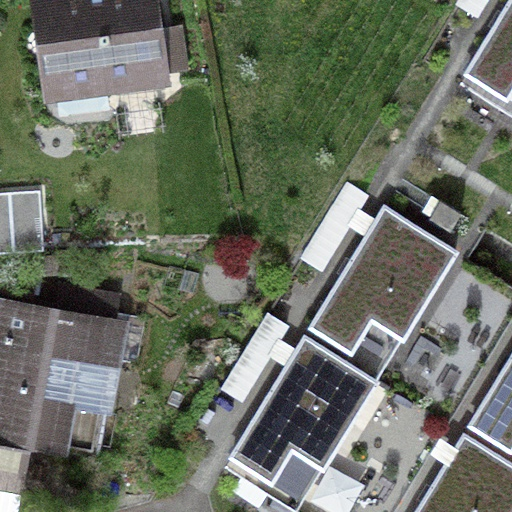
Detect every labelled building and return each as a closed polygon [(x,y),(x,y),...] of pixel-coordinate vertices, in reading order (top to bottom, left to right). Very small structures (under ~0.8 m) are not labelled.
[(107,100),(105,82),(183,71),(176,26),(155,29),(150,0),(43,0),(58,107),(68,114),(100,110),(107,100)] [(458,0),(457,3),(477,15),(486,0),(458,0)] [(511,0),(460,84),(511,116),(511,0)] [(43,183),(0,184),(0,242),(45,240),(43,183)] [(346,184),(301,257),(321,269),(366,196),(346,184)] [(455,251),(384,207),(304,338),(375,381),(455,251)] [(0,433),(18,437),(61,445),(77,357),(108,362),(109,358),(136,362),(144,318),(108,311),(110,301),(66,293),(61,317),(0,306),(0,433)] [(266,314),(234,366),(255,378),(286,327),(266,314)] [(224,468),(295,511),(375,381),(304,338),(224,468)] [(511,357),(464,436),(511,465),(511,357)] [(21,491),(8,489),(18,437),(0,433),(0,511),(8,511),(17,510),(21,491)] [(417,511),(511,511),(511,465),(464,436),(417,511)]
